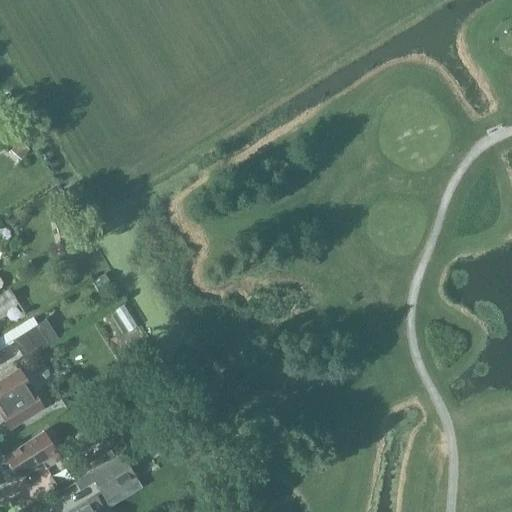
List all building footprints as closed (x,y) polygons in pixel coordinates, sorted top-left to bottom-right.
[(19,158),(27,145),(16,138),(8,151),(19,158)] [(72,219),(54,225),(61,245),(79,239),(72,219)] [(0,294),(0,314),(17,304),(8,289),(0,294)] [(13,340),(24,358),(58,338),(47,319),(13,340)] [(0,380),(0,419),(4,417),(11,429),(46,408),(21,368),(0,380)] [(4,457),(9,465),(8,472),(14,474),(17,478),(42,462),(46,469),(61,459),(44,431),(4,457)] [(87,458),(94,469),(114,457),(108,445),(87,458)] [(107,502),(139,482),(122,455),(90,474),(107,502)] [(103,511),(106,510),(97,495),(70,511),(103,511)] [(199,511),(194,503),(179,511),(199,511)]
